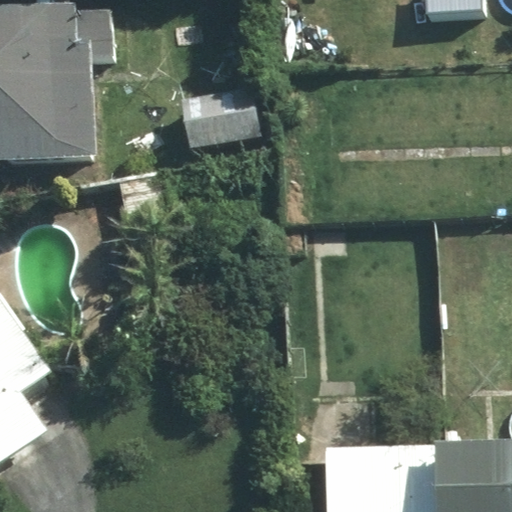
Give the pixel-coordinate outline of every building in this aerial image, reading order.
[(77,19),(0,24),(0,181),(104,174),(97,73),(119,71),(115,23),(78,26),(77,19)] [(259,101),(183,110),(189,158),(265,149),(259,101)] [(174,191),(124,193),(126,229),(176,227),(174,191)] [(0,502),(53,465),(25,426),(58,402),(0,321),(0,502)] [(461,470),(328,472),(329,511),(511,511),(511,473),(461,474),(461,470)]
